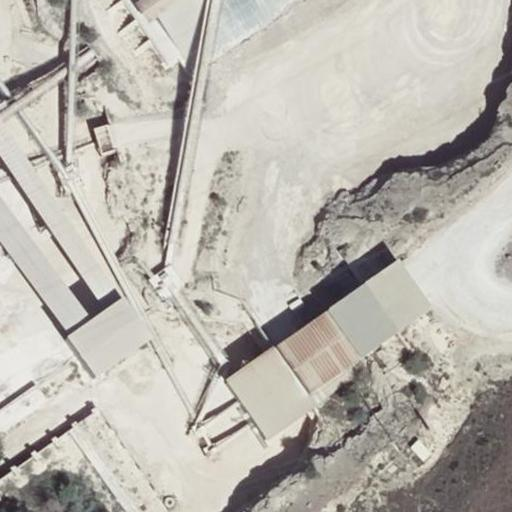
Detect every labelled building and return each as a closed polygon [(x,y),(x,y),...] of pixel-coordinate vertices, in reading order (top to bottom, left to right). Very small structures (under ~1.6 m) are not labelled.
[(157,0),(168,17),(182,2),(185,0),(157,0)] [(126,263),(105,268),(114,307),(136,301),(126,263)] [(387,274),(367,288),(396,329),(416,315),(387,274)] [(364,285),(275,349),(308,395),(397,334),(396,329),(367,288),(364,285)] [(94,386),(151,344),(125,304),(67,345),(94,386)] [(308,395),(275,349),(273,347),(224,383),(266,441),(315,406),(308,395)] [(37,390),(0,415),(0,440),(49,405),(37,390)] [(0,511),(43,511),(123,456),(96,416),(0,485),(0,511)] [(163,511),(155,500),(123,456),(43,511),(163,511)] [(170,469),(152,482),(165,501),(184,488),(170,469)]
